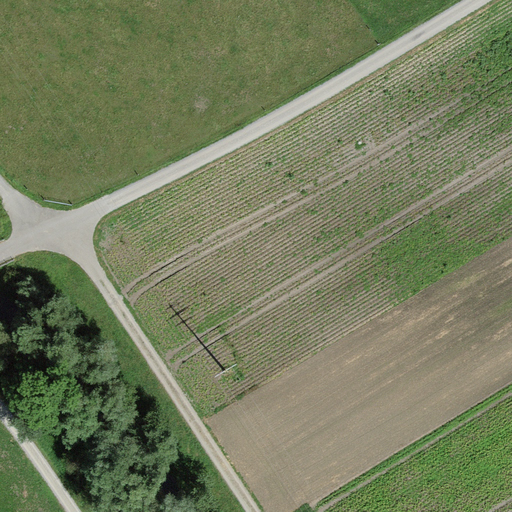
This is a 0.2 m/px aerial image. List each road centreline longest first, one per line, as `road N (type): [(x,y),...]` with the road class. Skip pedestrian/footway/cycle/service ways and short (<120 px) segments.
road 1 (track): [(466,0),(239,139),(20,239)]
road 2 (track): [(249,511),(67,245),(20,239)]
